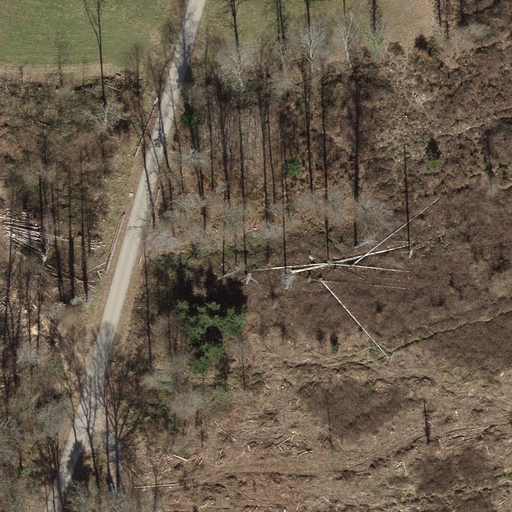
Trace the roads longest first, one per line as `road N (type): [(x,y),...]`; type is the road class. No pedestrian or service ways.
road 1 (track): [(198,0),(53,511)]
road 2 (track): [(133,511),(93,388)]
